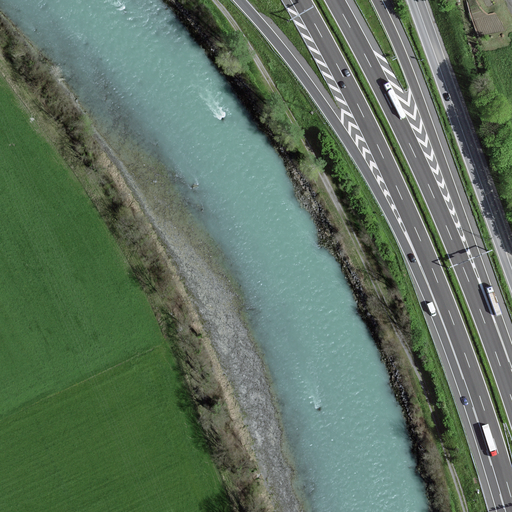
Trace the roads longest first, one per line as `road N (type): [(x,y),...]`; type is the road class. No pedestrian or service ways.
road 1 (track): [(214,0),(340,209),(426,390),(465,511)]
road 2 (motorway): [(511,400),(427,182),(334,0)]
road 3 (motorway): [(511,387),(441,160),(377,0)]
road 4 (motorway): [(239,0),(334,120),(454,326)]
road 5 (motorway): [(300,0),(380,152),(454,326)]
road 6 (primary): [(415,0),(511,267)]
road 7 (motorway): [(454,326),(511,500)]
